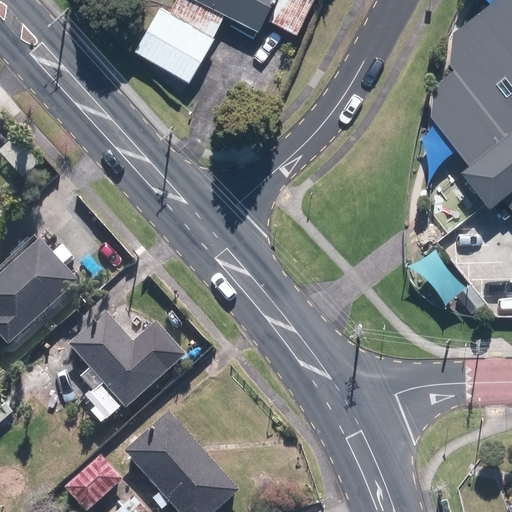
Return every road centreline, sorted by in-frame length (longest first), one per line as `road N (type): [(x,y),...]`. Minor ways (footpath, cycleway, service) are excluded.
road 1 (residential): [(396,0),(327,119),(204,237)]
road 2 (secondary): [(204,237),(0,12)]
road 3 (secondary): [(349,426),(302,352),(204,237)]
road 4 (tertiary): [(349,426),(427,387),(511,383)]
